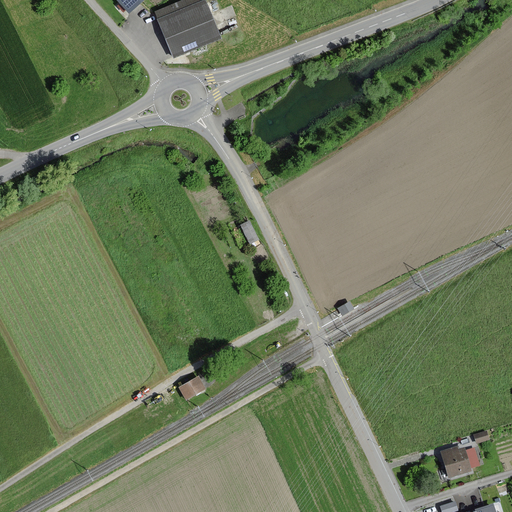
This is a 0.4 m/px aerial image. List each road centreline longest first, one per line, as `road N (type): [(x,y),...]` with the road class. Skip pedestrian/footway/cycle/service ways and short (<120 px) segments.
road 1 (unclassified): [(197,113),(259,213),(399,508)]
road 2 (tertiary): [(251,72),(435,0)]
